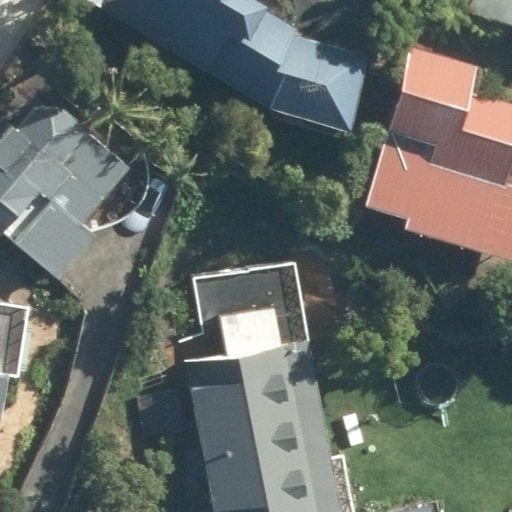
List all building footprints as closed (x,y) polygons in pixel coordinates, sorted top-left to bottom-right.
[(88,0),(247,104),(285,46),(252,25),(265,6),(254,0),(88,0)] [(511,0),(450,0),(447,11),(511,30),(511,0)] [(342,130),(366,59),(294,34),(269,106),(342,130)] [(414,43),(355,197),(399,214),(395,224),(504,266),(511,245),(511,182),(498,177),(511,139),(511,97),(470,82),(476,67),(414,43)] [(39,93),(0,140),(0,231),(1,231),(57,277),(93,233),(76,219),(123,162),(39,93)] [(217,315),(225,360),(183,368),(197,444),(182,447),(187,479),(203,476),(209,511),(355,511),(356,511),(346,452),(328,455),(307,339),(276,345),(269,306),(217,315)] [(0,407),(4,374),(13,375),(20,313),(0,311),(0,407)]
